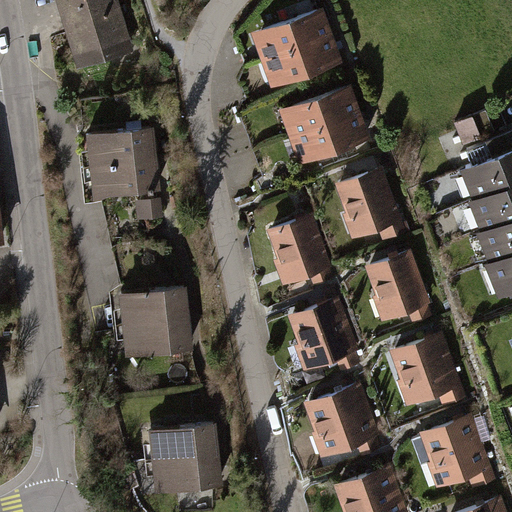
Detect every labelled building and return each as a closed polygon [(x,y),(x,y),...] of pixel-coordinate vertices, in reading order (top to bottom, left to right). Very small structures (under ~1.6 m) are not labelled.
[(115,0),(54,0),(71,63),(128,48),(115,0)] [(324,10),(254,34),(271,85),(341,61),(324,10)] [(350,86),(281,111),(301,165),(370,140),(350,86)] [(490,111),(458,123),(466,143),(497,132),(490,111)] [(148,122),(88,132),(98,191),(158,181),(148,122)] [(511,129),(468,147),(475,166),(511,151),(511,129)] [(511,151),(475,166),(463,170),(473,195),(467,197),(480,227),(474,230),(486,261),(483,262),(495,294),(511,287),(511,151)] [(380,165),(334,180),(354,239),(400,224),(380,165)] [(314,214),(268,227),(284,282),(330,268),(314,214)] [(411,248),(367,263),(386,318),(431,303),(411,248)] [(182,291),(124,299),(131,355),(189,347),(182,291)] [(340,297),(290,314),(308,368),(357,352),(340,297)] [(442,331),(392,349),(412,404),(462,387),(442,331)] [(360,379),(308,397),(328,454),(380,436),(360,379)] [(471,413),(422,430),(441,486),(491,468),(471,413)] [(214,423),(148,430),(154,484),(220,476),(214,423)] [(405,511),(390,465),(337,483),(347,511),(405,511)] [(508,511),(502,496),(460,511),(508,511)]
